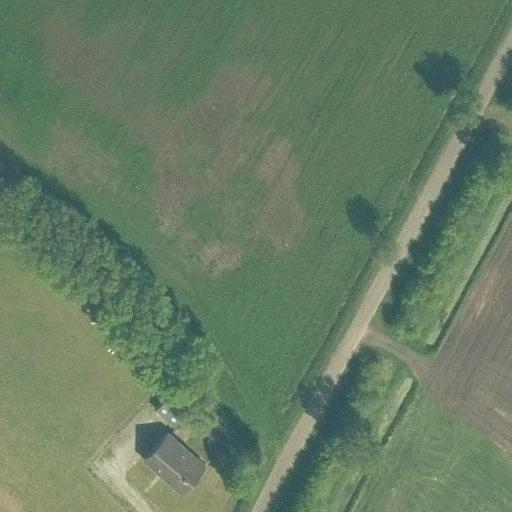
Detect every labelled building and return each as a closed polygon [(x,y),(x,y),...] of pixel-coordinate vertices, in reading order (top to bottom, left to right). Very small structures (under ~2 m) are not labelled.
[(0,259),(11,249),(0,237),(0,259)] [(52,338),(18,376),(95,445),(129,406),(52,338)] [(193,380),(200,373),(186,361),(180,369),(193,380)] [(173,386),(155,407),(176,426),(194,405),(173,386)] [(0,511),(132,511),(0,396),(0,511)] [(183,487),(206,461),(168,428),(146,454),(183,487)]
